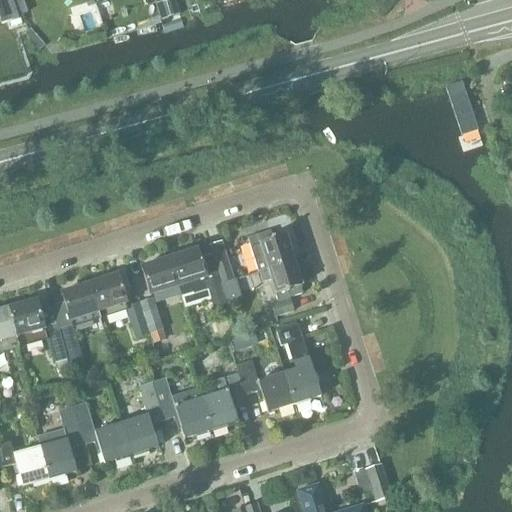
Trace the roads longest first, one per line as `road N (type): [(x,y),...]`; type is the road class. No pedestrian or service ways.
road 1 (residential): [(98,511),(353,432),(370,419),(373,407),(296,189)]
road 2 (secondary): [(0,163),(511,23)]
road 3 (residential): [(0,274),(296,189)]
road 4 (residential): [(511,157),(485,75),(492,59),(511,55)]
